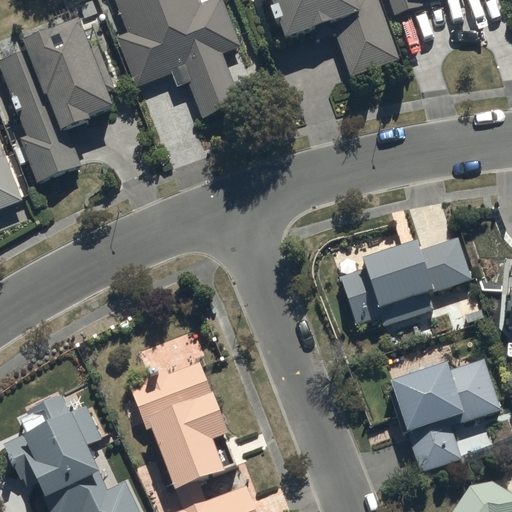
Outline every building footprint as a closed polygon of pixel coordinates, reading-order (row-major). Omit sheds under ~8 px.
[(116,0),(131,38),(119,43),(138,94),(173,80),(178,93),(191,88),(205,124),(243,109),(224,60),(244,53),(224,0),(221,2),(219,0),(116,0)] [(271,0),(289,51),(335,35),(353,84),(402,67),(378,0),(271,0)] [(387,0),(396,22),(425,12),(421,1),(423,0),(387,0)] [(28,57),(0,68),(0,69),(29,142),(22,145),(40,191),(84,174),(72,142),(94,133),(92,129),(117,119),(83,30),(27,54),(28,57)] [(0,217),(24,208),(0,145),(0,217)] [(366,275),(341,284),(358,332),(384,323),(387,334),(436,318),(433,306),(439,304),(437,300),(474,287),(460,244),(421,257),(420,254),(365,273),(366,275)] [(450,376),(395,394),(397,400),(393,402),(406,442),(410,441),(423,480),(464,466),(453,433),(503,417),(486,366),(451,378),(450,376)] [(144,390),(133,394),(149,436),(154,434),(184,511),(253,511),(247,493),(208,508),(203,496),(231,485),(219,454),(233,449),(216,405),(201,368),(171,379),(169,374),(142,384),(144,390)] [(28,440),(5,451),(21,486),(24,485),(29,495),(40,490),(50,511),(136,511),(127,491),(109,499),(87,453),(104,445),(89,412),(73,420),(64,400),(27,417),(30,422),(21,426),(28,440)] [(511,511),(511,498),(496,488),(472,492),(458,511),(511,511)]
